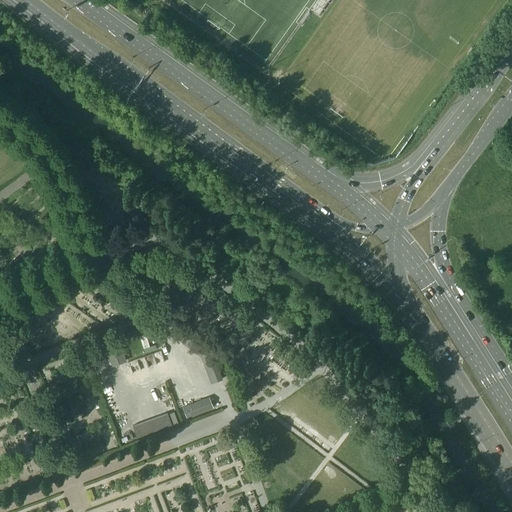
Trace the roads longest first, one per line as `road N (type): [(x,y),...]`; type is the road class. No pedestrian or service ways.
road 1 (trunk): [(26,0),(308,210)]
road 2 (trunk): [(318,174),(74,0)]
road 3 (trunk): [(401,293),(511,469)]
road 4 (trunk): [(448,133),(378,184),(318,174)]
road 5 (trunk): [(449,312),(439,225),(456,177)]
road 6 (trunk): [(308,210),(401,293)]
road 7 (trunk): [(511,415),(449,312)]
